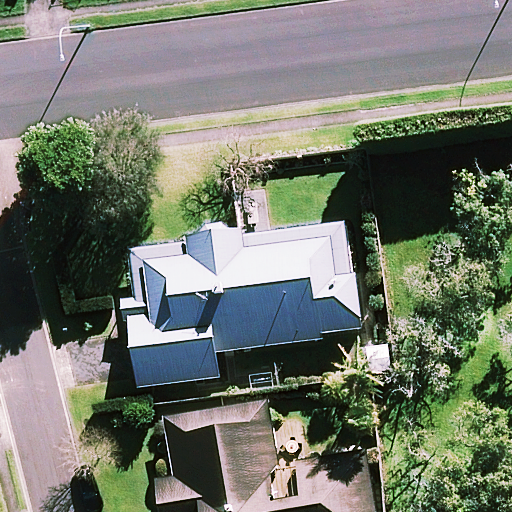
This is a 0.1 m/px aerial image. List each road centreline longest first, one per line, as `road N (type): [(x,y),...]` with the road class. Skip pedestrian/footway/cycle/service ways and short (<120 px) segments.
road 1 (residential): [(511,26),(0,91)]
road 2 (residential): [(62,511),(0,266)]
